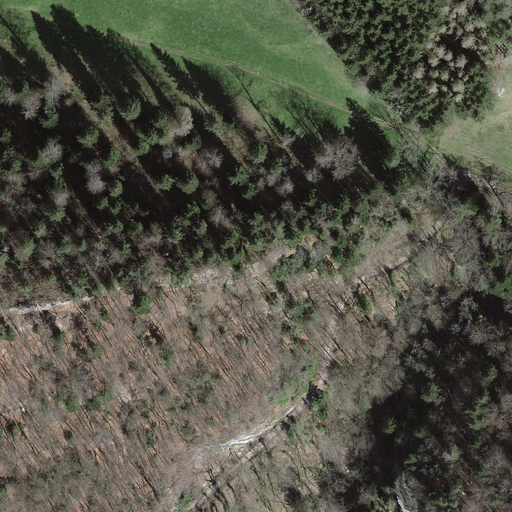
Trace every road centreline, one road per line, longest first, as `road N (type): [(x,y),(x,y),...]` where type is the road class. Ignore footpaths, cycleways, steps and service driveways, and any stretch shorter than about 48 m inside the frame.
road 1 (track): [(511,218),(418,141),(347,110),(259,76),(0,11)]
road 2 (track): [(193,511),(206,490),(314,394),(336,312),(353,284),(403,259),(440,219),(460,177)]
